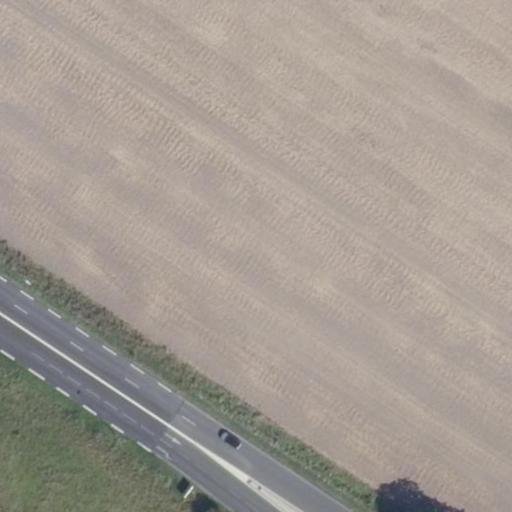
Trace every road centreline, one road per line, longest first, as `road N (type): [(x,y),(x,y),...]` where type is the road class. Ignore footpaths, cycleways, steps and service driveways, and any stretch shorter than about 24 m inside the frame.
road 1 (primary): [(323,511),(33,329)]
road 2 (primary): [(33,329),(280,511)]
